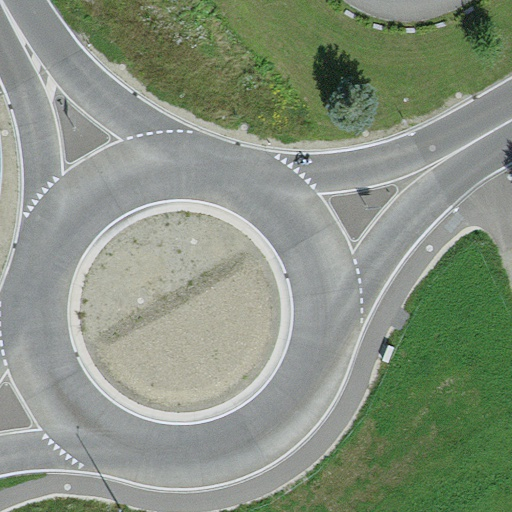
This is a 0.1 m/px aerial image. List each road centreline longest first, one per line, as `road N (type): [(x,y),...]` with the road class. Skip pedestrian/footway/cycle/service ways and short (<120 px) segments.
road 1 (secondary): [(45,385),(85,434),(142,462),(173,466),(236,454),(287,417),(319,362),(324,299),(303,240)]
road 2 (secondary): [(511,121),(303,240)]
road 3 (secondary): [(110,186),(65,222),(36,272),(29,329),(45,385)]
road 4 (secondary): [(303,240),(275,207),(238,183),(195,171),(110,186)]
road 5 (secondary): [(110,186),(3,0)]
